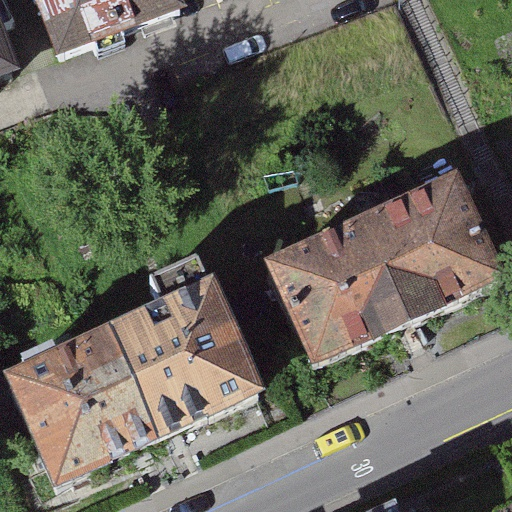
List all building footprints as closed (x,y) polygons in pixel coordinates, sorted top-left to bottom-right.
[(170,0),(20,0),(49,75),(180,26),(170,0)] [(204,0),(209,12),(241,0),(204,0)] [(0,51),(0,95),(14,90),(0,51)] [(449,192),(252,282),(303,393),(500,303),(449,192)] [(204,299),(0,393),(0,407),(46,505),(256,408),(204,299)]
